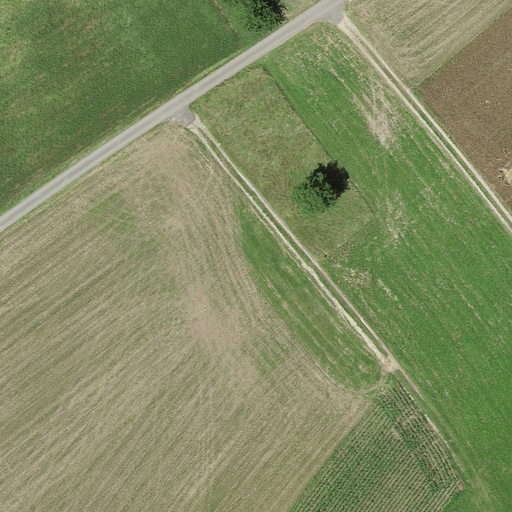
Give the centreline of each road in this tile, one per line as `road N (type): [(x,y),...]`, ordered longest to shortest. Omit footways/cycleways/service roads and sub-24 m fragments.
road 1 (unclassified): [(0,225),(342,0)]
road 2 (track): [(328,10),(511,230)]
